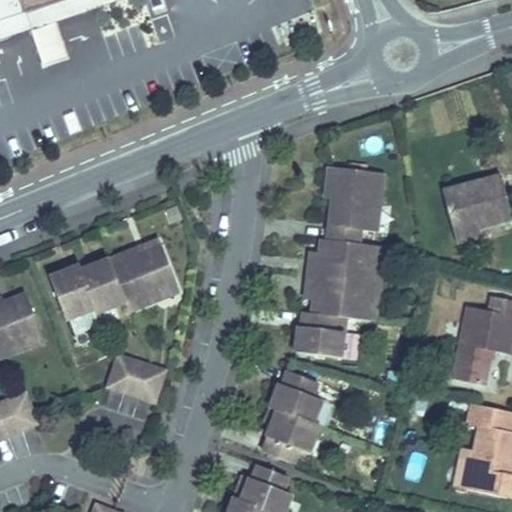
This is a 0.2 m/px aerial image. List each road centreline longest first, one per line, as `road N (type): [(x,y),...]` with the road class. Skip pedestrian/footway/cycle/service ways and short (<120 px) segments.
road 1 (residential): [(167,509),(214,378),(234,289),(246,188),(236,122)]
road 2 (tertiary): [(0,216),(236,122)]
road 3 (residential): [(0,479),(46,466),(69,469),(167,509)]
